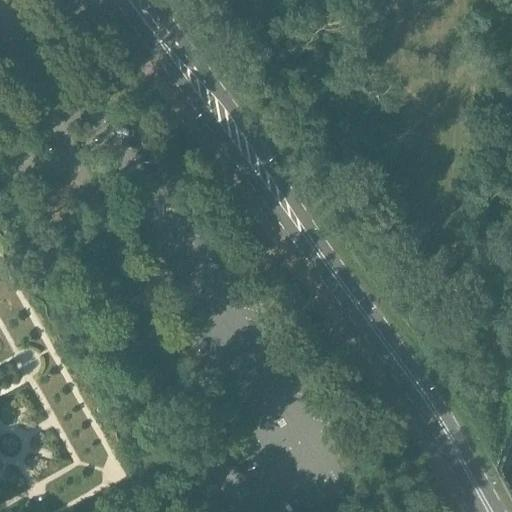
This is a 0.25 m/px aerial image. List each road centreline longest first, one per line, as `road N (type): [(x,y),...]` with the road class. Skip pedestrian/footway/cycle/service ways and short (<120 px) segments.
road 1 (primary): [(490,511),(420,391),(136,0)]
road 2 (unclassified): [(238,511),(0,2)]
